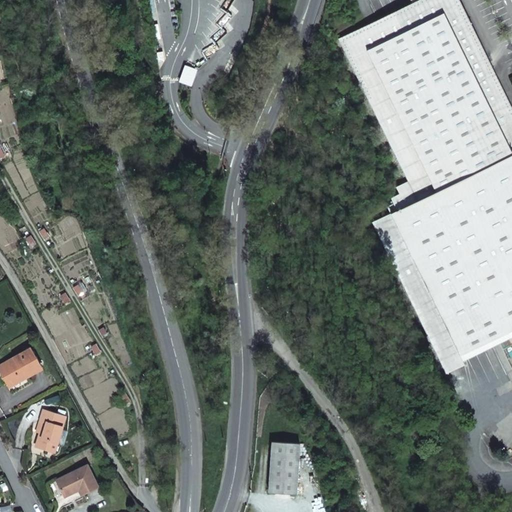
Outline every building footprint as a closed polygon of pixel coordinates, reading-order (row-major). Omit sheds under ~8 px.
[(368,24),(339,39),(419,200),(511,154),(511,108),(459,0),(422,0),(425,5),(371,31),(368,24)] [(371,31),(425,5),(422,0),(418,0),(368,24),(371,31)] [(195,70),(186,67),(181,82),(190,85),(195,70)] [(511,154),(419,200),(373,222),(447,373),(465,364),(463,361),(460,355),(511,329),(511,154)] [(37,229),(42,236),(46,233),(41,226),(37,229)] [(33,241),(29,233),(24,236),(29,243),(33,241)] [(80,290),(75,283),(71,285),(76,293),(80,290)] [(59,294),(64,301),(68,299),(64,291),(59,294)] [(511,329),(460,355),(463,361),(511,336),(511,329)] [(89,344),(93,352),(98,349),(93,342),(89,344)] [(0,371),(11,390),(28,381),(26,377),(41,368),(30,349),(0,365),(0,371)] [(128,399),(123,391),(119,394),(123,401),(128,399)] [(54,452),(65,417),(43,410),(37,431),(40,432),(43,433),(42,438),(39,437),(36,447),(54,452)] [(299,445),(272,443),(269,492),(296,494),(299,445)] [(64,497),(78,490),(81,495),(98,487),(87,465),(56,480),(64,497)]
